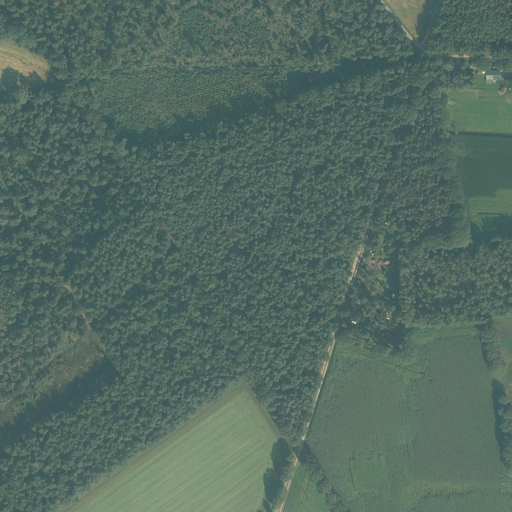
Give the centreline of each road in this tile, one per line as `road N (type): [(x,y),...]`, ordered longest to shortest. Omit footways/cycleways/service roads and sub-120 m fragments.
road 1 (track): [(276,511),(419,61)]
road 2 (track): [(122,149),(26,218),(92,326),(0,408)]
road 3 (track): [(419,61),(122,149)]
road 4 (track): [(158,424),(92,326),(176,241)]
road 5 (track): [(251,371),(343,511)]
